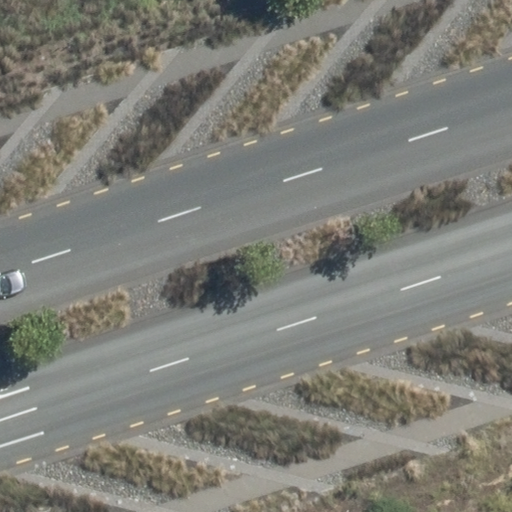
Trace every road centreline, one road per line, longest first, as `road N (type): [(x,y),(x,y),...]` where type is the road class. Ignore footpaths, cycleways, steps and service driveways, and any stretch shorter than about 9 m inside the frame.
road 1 (tertiary): [(511,256),(0,422)]
road 2 (tertiary): [(0,257),(511,94)]
